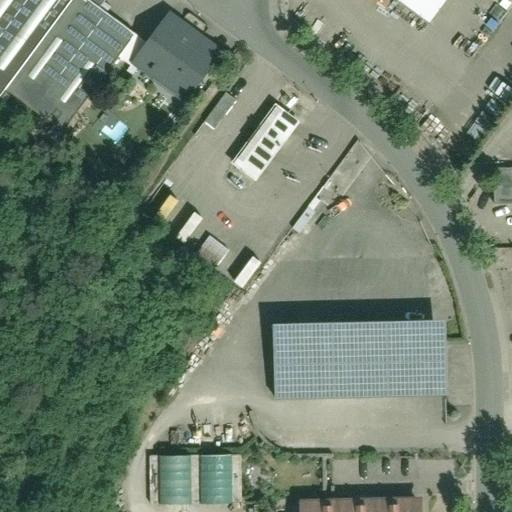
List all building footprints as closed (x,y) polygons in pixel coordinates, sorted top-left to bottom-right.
[(0,0),(0,90),(16,103),(25,91),(71,126),(138,35),(100,6),(104,0),(0,0)] [(396,0),(423,20),(437,0),(396,0)] [(179,24),(151,63),(196,96),(225,57),(179,24)] [(216,133),(237,103),(224,94),(203,124),(216,133)] [(299,125),(274,107),(230,167),(254,185),(299,125)] [(511,202),(511,168),(492,168),(492,203),(511,202)] [(446,400),(445,330),(271,333),(272,403),(446,400)] [(230,453),(149,456),(151,504),(232,501),(230,453)] [(414,511),(415,503),(307,505),(307,511),(414,511)]
